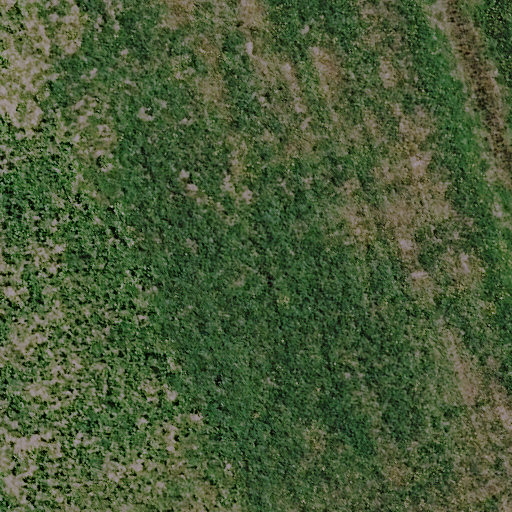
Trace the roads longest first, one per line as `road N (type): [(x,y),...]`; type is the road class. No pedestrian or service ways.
road 1 (unknown): [(494,511),(335,0)]
road 2 (unknown): [(511,2),(352,53)]
